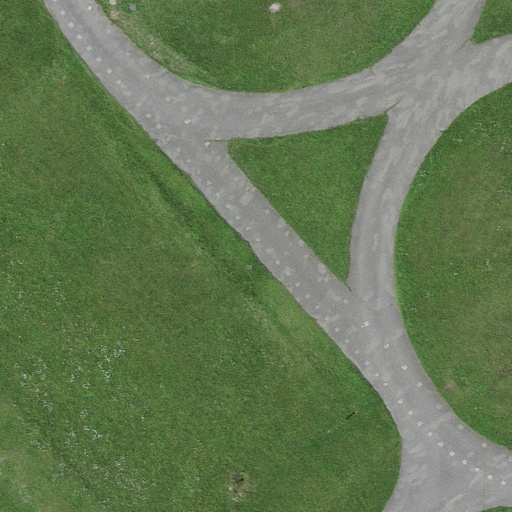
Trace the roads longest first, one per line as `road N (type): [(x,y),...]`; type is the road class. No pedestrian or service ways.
road 1 (track): [(466,0),(435,49),(374,95),(302,115),(224,118),(131,84),(87,33)]
road 2 (track): [(131,84),(385,355)]
road 3 (track): [(385,355),(369,281),(379,205),(413,136),(472,75),(511,60)]
